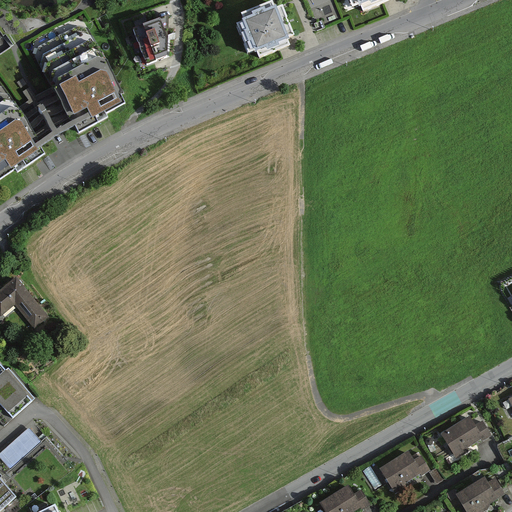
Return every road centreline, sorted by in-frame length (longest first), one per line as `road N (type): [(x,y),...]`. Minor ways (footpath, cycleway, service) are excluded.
road 1 (residential): [(438,10),(158,125),(97,155),(0,223)]
road 2 (track): [(295,67),(300,281),(316,398),(340,418),(427,393),(442,407)]
road 3 (tertiary): [(511,367),(257,511)]
road 4 (residential): [(113,511),(84,452),(39,408),(0,440)]
